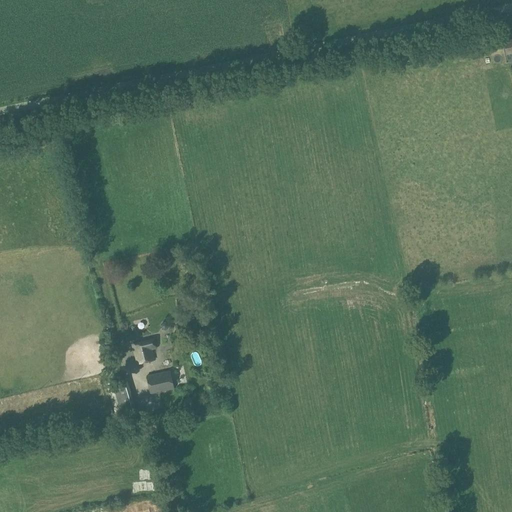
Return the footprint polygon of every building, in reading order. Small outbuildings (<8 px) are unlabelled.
[(200,280),(192,282),(193,291),(202,289),(200,280)] [(198,298),(192,299),(192,293),(178,295),(180,312),(182,311),(199,309),(198,298)] [(155,339),(133,344),(137,363),(154,360),(152,349),(156,348),(155,339)] [(170,370),(146,375),(151,393),(153,393),(172,389),(175,388),(170,370)] [(127,379),(112,383),(122,423),(138,419),(127,379)]
